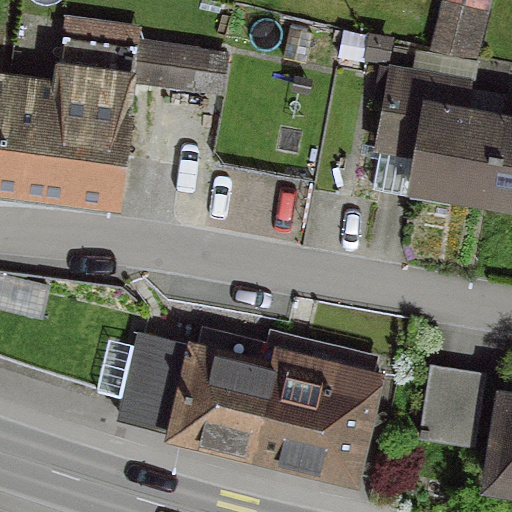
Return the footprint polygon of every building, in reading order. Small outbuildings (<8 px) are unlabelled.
[(491,0),(445,0),(432,48),(476,60),(491,0)] [(0,103),(0,185),(108,200),(125,78),(129,47),(60,36),(50,110),(0,103)] [(130,43),(129,47),(125,78),(207,89),(212,54),(130,43)] [(385,98),(370,179),(482,199),(497,119),(460,112),(465,83),(413,74),(408,102),(385,98)] [(511,121),(497,119),(482,199),(511,204),(511,121)] [(0,290),(0,356),(120,398),(116,418),(248,450),(271,352),(270,351),(266,366),(136,334),(141,313),(0,290)] [(371,376),(271,352),(248,450),(347,474),(371,376)] [(414,436),(470,445),(479,383),(424,374),(414,436)] [(511,396),(498,394),(484,483),(511,487),(511,396)]
